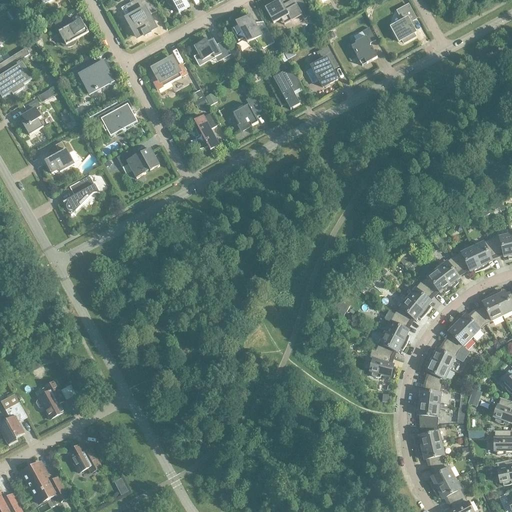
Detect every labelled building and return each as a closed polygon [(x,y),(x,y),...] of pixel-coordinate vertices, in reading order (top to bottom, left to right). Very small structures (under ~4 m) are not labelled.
[(0,0),(0,8),(4,6),(13,1),(12,0),(0,0)] [(128,25),(128,26),(129,27),(129,28),(131,28),(132,28),(138,38),(144,35),(145,37),(150,34),(149,32),(155,29),(149,17),(157,12),(150,0),(137,0),(136,0),(131,0),(131,1),(130,3),(131,3),(129,4),(135,15),(127,19),(129,22),(128,24),(128,25)] [(167,0),(167,1),(167,2),(167,3),(167,4),(168,5),(168,6),(169,6),(178,11),(179,14),(190,8),(188,4),(184,3),(185,0),(167,0)] [(293,0),(283,6),(282,3),(283,3),(283,2),(282,3),(281,0),(265,9),(274,24),(288,16),(291,22),(302,16),(304,20),(304,21),(305,20),(310,17),(311,17),(311,16),(310,16),(308,11),(308,10),(307,11),(305,6),(304,5),(302,0),(301,0),(293,0)] [(402,41),(404,44),(416,38),(414,34),(416,34),(410,23),(416,20),(408,5),(397,12),(402,20),(401,23),(391,28),(399,43),(402,41)] [(73,47),(71,43),(89,33),(85,26),(84,27),(80,21),(71,26),(66,17),(67,17),(66,16),(54,23),(64,41),(60,43),(61,45),(63,46),(64,47),(68,48),(69,48),(71,47),(73,47)] [(255,40),(255,41),(263,50),(275,44),(265,26),(258,29),(251,17),(237,24),(238,27),(232,30),(238,43),(248,37),(251,43),(255,40)] [(371,46),(370,44),(376,41),(369,29),(363,32),(365,38),(355,43),(356,45),(352,47),(353,49),(351,51),(354,58),(357,56),(362,67),(378,58),(373,50),(372,50),(370,47),(371,46)] [(202,43),(195,47),(199,55),(195,58),(200,67),(210,61),(209,58),(213,56),(215,58),(220,55),(223,60),(230,55),(224,43),(217,47),(213,40),(208,43),(206,41),(205,42),(202,44),(202,43)] [(328,47),(316,53),(321,62),(312,67),(313,69),(307,72),(307,74),(313,84),(314,85),(320,82),(323,88),(324,88),(326,89),(330,87),(330,84),(338,80),(330,66),(336,62),(328,47)] [(0,73),(30,55),(26,49),(0,65),(0,69),(2,72),(0,73)] [(73,71),(66,75),(65,75),(70,84),(70,83),(77,79),(81,85),(84,84),(89,94),(90,94),(90,93),(96,90),(96,91),(98,90),(98,89),(112,81),(113,81),(107,71),(109,70),(105,62),(105,63),(95,69),(91,61),(90,62),(73,71)] [(152,80),(158,91),(187,75),(182,66),(177,68),(176,67),(171,65),(169,61),(153,70),(158,77),(152,80)] [(24,86),(31,82),(29,79),(32,77),(24,66),(22,67),(20,65),(0,77),(0,95),(1,97),(4,95),(5,98),(12,93),(14,96),(25,88),(24,86)] [(302,88),(292,69),(283,74),(273,79),(281,93),(275,96),(281,108),(287,104),(291,110),(300,105),(294,93),(302,88)] [(200,91),(194,94),(198,101),(204,98),(200,91)] [(45,94),(39,97),(43,103),(48,100),(45,94)] [(213,95),(206,99),(210,107),(217,103),(213,95)] [(204,99),(195,104),(198,111),(207,106),(204,99)] [(24,107),(28,114),(23,117),(25,122),(22,123),(24,127),(24,128),(30,136),(44,128),(39,120),(41,119),(36,110),(41,107),(37,100),(25,108),(24,107)] [(138,123),(134,117),(136,116),(133,111),(131,112),(128,106),(118,111),(115,105),(117,104),(83,122),(90,135),(91,135),(87,128),(101,121),(105,127),(103,128),(105,133),(107,132),(111,138),(111,137),(122,131),(123,132),(124,132),(125,132),(126,131),(126,130),(126,129),(137,123),(137,124),(138,123)] [(82,106),(75,110),(80,119),(87,115),(82,106)] [(259,123),(249,106),(244,109),(243,108),(238,110),(239,111),(233,114),(243,132),(250,128),(249,127),(251,126),(252,127),(259,123)] [(200,151),(209,148),(211,152),(220,147),(211,130),(217,127),(210,115),(204,118),(204,117),(194,122),(197,128),(196,129),(195,128),(199,138),(197,138),(196,138),(200,153),(200,151)] [(64,146),(61,141),(49,148),(55,159),(46,163),(52,174),(59,171),(60,173),(74,165),(69,154),(72,152),(68,144),(64,146)] [(137,158),(133,150),(117,159),(122,169),(129,165),(137,180),(146,175),(146,173),(150,171),(150,172),(160,167),(150,149),(141,155),(141,156),(137,158)] [(113,160),(106,163),(108,168),(115,164),(113,160)] [(90,198),(93,195),(94,195),(95,194),(96,194),(97,194),(98,194),(99,195),(100,195),(90,177),(70,188),(70,189),(73,187),(78,195),(64,203),(64,204),(67,202),(69,204),(68,205),(67,205),(67,206),(67,207),(67,208),(67,209),(67,210),(68,210),(68,211),(69,211),(69,212),(70,212),(71,212),(72,212),(73,212),(74,214),(76,212),(81,207),(90,198)] [(511,237),(511,235),(500,238),(491,240),(497,258),(498,258),(497,255),(503,254),(504,258),(508,258),(509,260),(511,260),(511,237)] [(497,258),(491,240),(483,244),(483,243),(472,249),(483,271),(485,270),(487,269),(488,268),(490,267),(489,264),(492,262),(490,258),(496,255),(497,258)] [(483,271),(472,249),(462,254),(454,258),(464,274),(463,271),(469,269),(471,273),(474,271),(475,274),(477,273),(479,273),(482,272),(483,271)] [(464,274),(454,258),(447,263),(437,270),(452,290),(454,289),(456,287),(457,285),(459,284),(457,282),(460,279),(457,276),(462,272),(463,274),(464,274)] [(452,290),(437,270),(428,278),(421,283),(434,297),(434,296),(433,295),(438,291),(441,294),(444,292),(445,294),(447,294),(449,292),(451,291),(452,290)] [(374,272),(357,281),(360,286),(377,276),(374,272)] [(434,297),(421,283),(415,290),(408,299),(427,315),(428,313),(429,311),(430,310),(431,308),(429,306),(431,303),(428,300),(432,295),(434,297)] [(511,294),(506,297),(504,293),(501,294),(500,292),(498,292),(496,293),(494,294),(492,295),(503,317),(511,312),(511,294)] [(503,317),(492,295),(489,296),(487,297),(485,299),(486,302),(483,303),(485,307),(476,312),(475,311),(485,325),(492,322),(503,317)] [(326,298),(325,299),(327,303),(335,307),(338,301),(328,296),(328,297),(326,298)] [(427,315),(408,299),(400,308),(395,315),(410,325),(411,325),(408,324),(413,319),(416,322),(419,319),(421,321),(422,319),(424,318),(425,317),(427,315)] [(340,310),(337,316),(342,318),(345,313),(340,310)] [(485,325),(475,311),(476,312),(469,319),(466,316),(463,318),(461,316),(460,317),(457,319),(456,320),(454,322),(472,339),(480,331),(480,330),(485,325)] [(410,325),(395,315),(391,323),(390,323),(385,333),(407,345),(408,343),(409,341),(410,339),(410,337),(408,336),(409,332),(405,330),(408,324),(410,326),(410,325)] [(472,339),(454,322),(453,323),(452,325),(451,326),(449,328),(451,330),(449,333),(452,336),(445,343),(444,342),(458,353),(463,347),(464,348),(472,339)] [(407,345),(385,333),(379,344),(380,344),(376,352),(393,359),(394,358),(391,358),(394,352),(398,354),(400,350),(403,352),(404,350),(405,348),(406,347),(407,345)] [(458,353),(444,342),(444,343),(445,343),(441,352),(436,350),(435,354),(432,352),(431,354),(430,356),(428,358),(428,359),(450,370),(455,359),(458,353)] [(391,358),(393,359),(376,352),(372,351),(369,361),(373,362),(370,373),(372,374),(371,377),(372,377),(374,378),(375,378),(376,378),(378,379),(379,379),(381,379),(381,376),(393,379),(394,377),(395,376),(395,375),(396,373),(396,371),(396,370),(393,369),(394,366),(389,365),(391,358)] [(450,370),(428,359),(427,361),(426,363),(426,365),(425,367),(428,369),(426,372),(430,374),(426,383),(425,382),(425,383),(442,387),(445,381),(450,370)] [(511,369),(501,380),(505,385),(507,386),(505,389),(505,390),(506,391),(507,392),(507,393),(508,393),(509,394),(510,394),(511,395),(511,394),(511,369)] [(65,413),(60,405),(66,402),(56,383),(44,389),(47,394),(39,399),(39,401),(37,402),(37,404),(39,408),(41,409),(43,408),(50,421),(65,413)] [(442,387),(425,383),(426,383),(425,393),(420,392),(420,396),(417,396),(416,398),(416,400),(415,402),(415,404),(440,407),(441,395),(442,387)] [(511,403),(500,399),(501,400),(498,406),(494,419),(496,419),(495,422),(496,423),(497,424),(498,424),(499,424),(500,425),(501,425),(502,425),(504,425),(505,422),(511,425),(511,403)] [(25,434),(19,424),(28,419),(20,404),(6,411),(10,420),(0,425),(0,430),(9,447),(18,442),(17,439),(25,434)] [(440,407),(415,404),(415,406),(415,408),(415,410),(415,412),(418,413),(418,416),(422,417),(421,426),(420,426),(420,427),(438,426),(438,419),(439,419),(440,407)] [(439,433),(438,426),(420,427),(421,427),(423,437),(419,438),(420,441),(417,442),(417,444),(417,446),(417,448),(418,450),(442,444),(439,433)] [(511,439),(511,440),(511,433),(511,432),(494,432),(494,433),(495,433),(495,440),(495,453),(497,453),(497,456),(498,456),(499,456),(501,457),(503,457),(504,456),(506,456),(506,453),(511,452),(511,439)] [(445,456),(442,444),(418,450),(418,452),(419,455),(420,457),(420,458),(423,457),(424,461),(429,460),(431,468),(429,469),(430,469),(446,463),(445,456)] [(103,468),(94,452),(92,449),(86,452),(82,445),(68,453),(79,474),(88,469),(91,474),(103,468)] [(511,460),(495,464),(495,465),(497,465),(498,472),(501,484),(503,484),(503,487),(505,487),(507,487),(508,487),(510,486),(511,485),(511,460)] [(449,469),(446,463),(430,469),(430,470),(431,469),(435,477),(431,479),(433,482),(430,484),(431,485),(432,488),(432,489),(433,491),(455,480),(450,469),(449,469)] [(40,464),(36,466),(23,473),(40,505),(57,496),(61,504),(70,499),(59,478),(50,482),(40,464)] [(461,490),(455,480),(433,491),(435,493),(435,495),(437,497),(438,498),(441,497),(442,500),(447,498),(450,504),(449,505),(464,497),(461,490)] [(119,489),(121,495),(127,492),(124,486),(119,489)] [(0,511),(22,511),(13,495),(4,500),(0,492),(0,511)] [(468,503),(464,497),(449,505),(450,505),(453,511),(451,511),(472,511),(468,503)]
